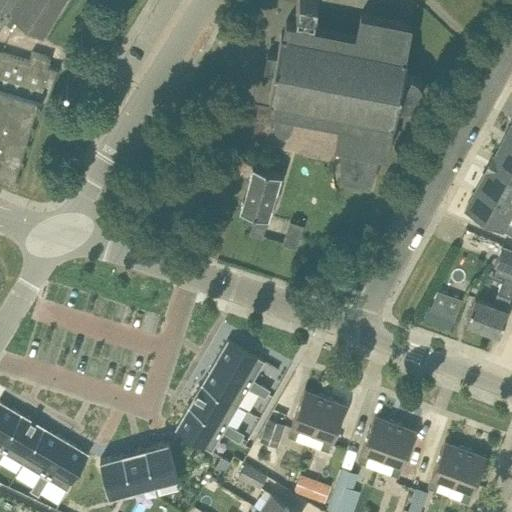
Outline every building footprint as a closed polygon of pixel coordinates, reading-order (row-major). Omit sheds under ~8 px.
[(0,0),(0,28),(5,20),(12,24),(16,18),(43,35),(64,0),(0,0)] [(396,128),(392,128),(393,119),(395,119),(399,103),(407,104),(414,102),(416,102),(421,96),(421,95),(423,87),(423,86),(420,79),(419,78),(413,73),(412,73),(405,71),(408,55),(405,54),(407,44),(410,45),(411,43),(410,43),(412,30),(413,30),(413,29),(410,28),(412,22),(361,12),(357,33),(312,25),(315,7),(316,7),(317,0),(296,0),(296,3),(297,4),(294,21),(286,20),(284,31),(282,31),(277,54),(267,52),(264,70),(274,72),(269,96),(272,96),(270,107),(277,109),(276,124),(276,127),(278,130),(279,131),(280,131),(281,132),(283,132),(285,132),(287,132),(288,131),(290,129),(291,128),(291,127),(295,112),(340,121),(336,142),(343,143),(340,180),(370,185),(380,151),(387,152),(388,145),(391,146),(392,144),(391,144),(394,130),(395,130),(396,128)] [(0,176),(17,182),(19,174),(16,173),(36,105),(39,106),(41,99),(48,101),(58,67),(45,64),(48,56),(50,57),(51,56),(32,50),(31,51),(32,52),(30,59),(0,50),(0,176)] [(511,123),(503,140),(511,145),(511,123)] [(511,145),(503,140),(490,163),(511,175),(511,145)] [(511,175),(490,163),(478,186),(511,204),(511,175)] [(262,235),(268,216),(281,172),(253,164),(240,208),(256,213),(251,231),(250,232),(262,235)] [(503,230),(511,234),(511,204),(478,186),(465,209),(503,231),(503,230)] [(290,220),(289,223),(284,242),(296,246),(303,224),(290,220)] [(511,248),(502,245),(496,263),(498,264),(493,277),(502,280),(498,291),(493,303),(475,296),(469,311),(470,311),(467,320),(500,333),(509,308),(506,307),(511,296),(510,296),(511,291),(511,248)] [(440,309),(436,323),(452,328),(456,314),(440,309)] [(215,360),(252,382),(254,378),(265,359),(228,337),(215,360)] [(202,382),(239,404),(249,386),(258,391),(262,383),(254,378),(252,382),(215,360),(202,381),(202,382)] [(202,382),(189,404),(226,426),(228,422),(239,404),(202,382)] [(262,383),(258,391),(266,396),(271,388),(262,383)] [(313,430),(323,404),(326,395),(305,387),(292,422),(293,422),(288,434),(297,437),(301,425),(313,430)] [(326,395),(323,404),(313,430),(325,434),(321,446),(329,449),(334,437),(347,402),(326,395)] [(0,398),(0,459),(0,460),(5,451),(1,449),(23,412),(22,411),(22,412),(0,398)] [(175,427),(212,449),(223,430),(232,435),(236,427),(228,422),(226,426),(189,404),(188,405),(175,427)] [(23,412),(1,449),(5,451),(23,462),(45,425),(23,412)] [(371,451),(383,455),(396,420),(375,413),(362,448),(363,448),(358,460),(367,463),(371,451)] [(260,441),(276,447),(285,423),(268,418),(260,441)] [(404,463),(417,428),(396,420),(383,455),(395,460),(391,472),(399,475),(404,463)] [(45,425),(23,462),(41,472),(36,481),(44,486),(49,477),(45,475),(67,438),(45,426),(46,425),(45,425)] [(236,427),(232,435),(240,440),(245,432),(236,427)] [(67,438),(45,475),(68,488),(89,452),(67,438)] [(441,477),(453,481),(466,446),(445,438),(432,473),(433,473),(428,486),(437,489),(441,477)] [(145,445),(156,482),(179,476),(169,439),(147,445),(146,445),(145,445)] [(124,451),(134,488),(156,482),(145,445),(124,451)] [(465,485),(461,498),(469,501),(474,488),(474,489),(487,454),(466,446),(453,481),(465,485)] [(101,458),(111,495),(134,488),(124,451),(123,452),(101,458)] [(240,474),(262,485),(267,476),(245,464),(240,474)] [(224,470),(216,465),(210,476),(218,481),(224,470)] [(337,511),(351,511),(360,489),(353,486),(358,472),(342,466),(326,508),(337,511)] [(325,500),(331,483),(302,472),(295,489),(325,500)] [(36,481),(31,489),(39,494),(44,486),(36,481)] [(261,509),(266,511),(301,511),(302,511),(272,491),(265,486),(261,494),(268,498),(261,509)]
